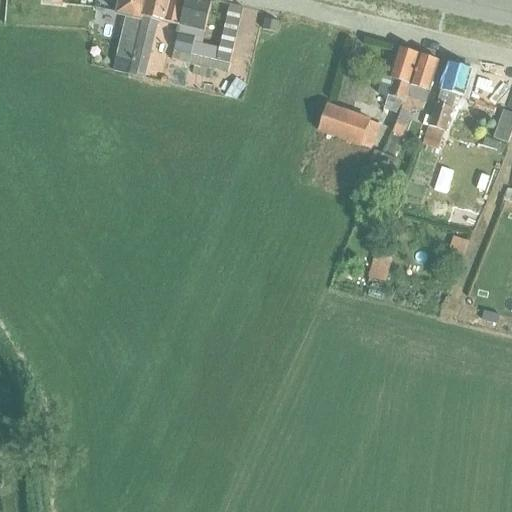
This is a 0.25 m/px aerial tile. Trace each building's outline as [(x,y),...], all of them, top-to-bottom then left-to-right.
[(26,0),(21,0),(20,15),(50,17),(49,27),(61,28),(62,18),(94,21),(94,6),(62,4),(62,0),(44,0),(45,2),(26,0)] [(130,75),(146,0),(121,0),(117,17),(126,19),(119,49),(101,45),(107,69),(130,75)] [(146,0),(130,75),(146,79),(159,22),(165,23),(169,0),(146,0)] [(169,0),(165,23),(180,27),(186,0),(169,0)] [(200,0),(186,0),(180,27),(172,61),(195,66),(214,71),(229,74),(233,52),(202,45),(212,3),(200,0)] [(230,6),(222,37),(236,40),(242,8),(230,6)] [(265,20),(262,31),(276,34),(279,23),(265,20)] [(400,115),(420,55),(398,48),(390,76),(385,74),(378,94),(389,98),(384,110),(400,115)] [(420,55),(400,115),(394,133),(403,137),(414,107),(424,110),(439,61),(420,55)] [(450,64),(423,144),(427,145),(425,151),(435,154),(437,149),(439,150),(457,94),(465,97),(472,70),(450,64)] [(214,71),(195,66),(193,75),(206,79),(213,80),(214,71)] [(237,78),(224,96),(234,98),(237,100),(247,85),(237,78)] [(328,105),(318,133),(372,150),(381,125),(371,121),(372,119),(328,105)] [(511,113),(504,111),(494,138),(509,144),(511,133),(511,113)] [(374,177),(385,155),(375,151),(366,174),(374,177)] [(385,155),(374,177),(390,184),(399,160),(385,155)] [(345,162),(334,184),(349,192),(360,169),(345,162)] [(495,228),(479,271),(489,274),(498,244),(509,247),(511,236),(511,206),(509,206),(501,230),(495,228)] [(456,232),(452,249),(469,253),(473,237),(456,232)] [(376,253),(369,277),(386,282),(393,258),(376,253)] [(370,285),(367,297),(382,301),(386,290),(370,285)]
